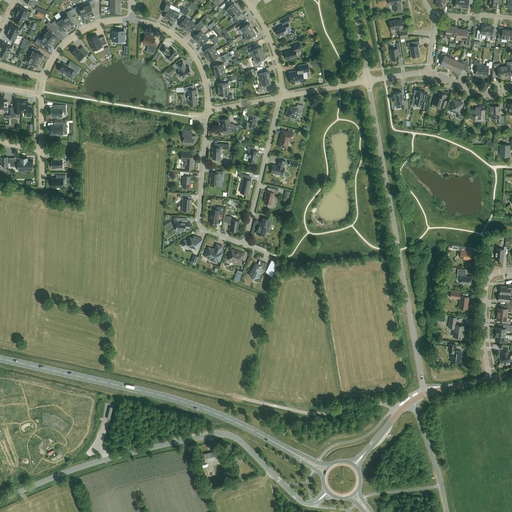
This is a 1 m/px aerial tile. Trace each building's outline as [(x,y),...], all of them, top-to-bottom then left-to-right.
[(84,4),(89,18),(93,16),(92,15),(94,14),(92,8),(95,6),(92,0),(91,0),(89,1),(89,2),(84,4)] [(402,11),(400,3),(402,3),(401,0),(388,0),(389,5),(393,4),(394,12),(402,11)] [(472,3),(472,0),(468,0),(467,0),(455,0),(455,7),(468,9),(468,3),(472,3)] [(169,20),(174,10),(169,8),(171,4),(165,1),(162,7),(161,10),(166,13),(164,17),(169,20)] [(191,3),(188,7),(194,11),(197,7),(191,3)] [(229,14),(237,8),(233,3),(228,7),(226,5),(222,9),(225,13),(227,11),(229,14)] [(89,18),(84,4),(78,6),(74,8),(77,14),(80,12),(83,19),(85,18),(85,19),(89,18)] [(27,17),(28,18),(31,12),(20,7),(18,12),(27,17)] [(234,23),(238,19),(239,20),(242,18),(239,14),(241,12),(237,8),(229,14),(232,17),(229,20),(229,21),(231,24),(232,24),(234,23)] [(61,16),(70,28),(73,26),(72,25),(74,23),(70,18),(73,15),(70,10),(66,13),(67,14),(62,17),(62,16),(61,16)] [(179,13),(174,10),(169,20),(174,23),(179,13)] [(15,18),(24,22),(27,17),(18,12),(15,18)] [(70,28),(61,16),(56,20),(53,22),(57,27),(60,25),(64,31),(66,29),(66,30),(70,28)] [(184,29),(190,21),(186,17),(179,26),(184,29)] [(288,23),(290,22),(291,20),(290,17),(288,17),(280,20),(282,25),(278,27),(279,30),(276,31),(279,39),(283,37),(282,36),(288,33),(286,29),(290,28),(288,23)] [(400,38),(408,37),(407,31),(403,31),(402,28),(403,28),(401,20),(394,21),(394,20),(389,21),(391,31),(399,29),(400,32),(399,32),(400,38)] [(190,21),(184,29),(188,33),(195,25),(190,21)] [(241,35),(243,34),(252,29),(249,23),(243,27),(242,24),(237,27),(241,35)] [(9,30),(18,35),(21,29),(12,25),(9,30)] [(450,36),(451,26),(446,25),(445,32),(442,31),(442,38),(445,38),(445,36),(450,36)] [(486,35),(488,26),(482,25),(481,33),(478,33),(477,39),(480,39),(481,35),(486,35)] [(212,29),(218,36),(222,33),(216,26),(212,29)] [(488,26),(486,35),(492,36),(492,41),(495,41),(495,35),(492,34),(493,26),(488,26)] [(57,40),(56,40),(57,38),(52,33),(54,31),(49,27),(47,29),(49,31),(45,36),(54,43),(57,40)] [(507,39),(508,30),(502,29),(502,27),(499,27),(498,39),(501,39),(507,39)] [(252,29),(243,34),(245,38),(243,39),(246,43),(251,40),(250,37),(255,34),(252,29)] [(462,29),(461,39),(466,40),(465,45),(469,46),(470,36),(467,36),(468,30),(462,29)] [(6,36),(15,40),(18,35),(9,30),(6,36)] [(196,42),(205,35),(201,30),(193,37),(196,42)] [(125,41),(125,31),(112,31),(112,41),(125,41)] [(153,55),(155,51),(155,49),(152,48),(155,39),(145,35),(142,43),(148,45),(147,49),(151,50),(150,54),(153,55)] [(205,35),(196,42),(200,46),(209,39),(205,35)] [(49,47),(51,46),(54,43),(45,36),(41,40),(39,38),(37,41),(35,43),(40,47),(42,45),(44,43),(49,47)] [(98,38),(97,36),(89,39),(93,50),(102,47),(102,46),(107,43),(104,36),(98,38)] [(418,44),(419,44),(419,41),(407,43),(408,47),(410,47),(412,57),(419,56),(418,46),(419,46),(418,44)] [(0,48),(9,53),(12,47),(3,43),(0,48)] [(390,50),(392,61),(399,59),(397,51),(401,50),(399,43),(396,43),(397,49),(390,50)] [(296,61),(295,57),(297,57),(296,51),(301,50),(299,44),(293,46),(294,50),(284,52),(287,60),(288,59),(289,63),(296,61)] [(171,61),(178,53),(172,48),(170,50),(165,45),(160,50),(166,55),(165,56),(171,61)] [(89,53),(82,46),(79,50),(77,48),(71,53),(79,61),(84,56),(85,56),(89,53)] [(207,56),(216,51),(213,46),(204,51),(207,56)] [(253,56),(263,52),(261,47),(255,49),(254,46),(248,48),(250,53),(252,52),(253,56)] [(44,58),(43,57),(44,55),(37,52),(39,49),(33,47),(32,49),(34,51),(31,56),(42,61),(44,58)] [(0,48),(0,55),(7,58),(9,53),(0,48)] [(216,51),(207,56),(209,61),(219,56),(216,51)] [(263,52),(253,56),(255,60),(253,60),(254,65),(255,65),(260,63),(259,60),(265,58),(263,52)] [(440,65),(445,67),(449,57),(444,55),(445,53),(442,52),(440,58),(442,59),(440,65)] [(38,66),(39,64),(40,65),(42,61),(31,56),(29,62),(26,60),(25,63),(31,66),(32,63),(38,66)] [(450,69),(454,60),(449,57),(445,67),(450,69)] [(450,69),(455,71),(459,62),(457,61),(458,58),(456,57),(454,60),(450,69)] [(461,63),(459,62),(455,71),(460,73),(462,69),(465,71),(468,64),(468,61),(466,60),(465,62),(462,61),(461,63)] [(481,75),(483,65),(479,65),(479,62),(477,62),(477,60),(474,60),(473,66),(476,66),(475,75),(481,75)] [(483,65),(481,75),(488,76),(488,68),(491,68),(492,62),(489,61),(489,63),(487,63),(486,66),(483,65)] [(503,66),(504,76),(511,76),(510,69),(511,68),(511,61),(506,62),(507,66),(503,66)] [(181,79),(192,74),(189,66),(186,68),(183,62),(177,64),(180,70),(178,71),(181,79)] [(72,72),(76,74),(80,68),(72,63),(71,64),(69,67),(63,63),(58,71),(69,77),(72,72)] [(214,72),(224,69),(222,63),(212,67),(214,72)] [(504,76),(503,66),(499,67),(499,63),(494,64),(493,66),(494,71),(497,70),(498,77),(504,76)] [(303,72),(309,71),(307,64),(299,66),(299,70),(289,72),(291,84),(292,84),(304,82),(303,72)] [(173,66),(166,71),(169,75),(176,70),(173,66)] [(224,69),(214,72),(216,78),(226,75),(224,69)] [(259,79),(270,78),(269,71),(262,73),(262,69),(256,70),(257,76),(259,75),(259,79)] [(270,78),(259,79),(260,83),(258,83),(259,89),(257,89),(257,92),(265,91),(265,88),(265,85),(271,84),(270,78)] [(197,99),(198,99),(198,98),(198,97),(197,96),(197,95),(197,89),(194,89),(193,85),(184,88),(184,91),(188,90),(188,95),(187,97),(187,98),(188,99),(188,100),(189,105),(198,105),(197,99)] [(426,109),(428,95),(425,95),(425,92),(414,90),(412,103),(423,105),(422,108),(426,109)] [(396,108),(401,107),(403,108),(407,108),(406,100),(402,101),(402,98),(402,97),(402,92),(397,93),(396,92),(393,96),(394,103),(395,103),(396,108)] [(444,108),(446,101),(443,100),(443,99),(444,99),(445,95),(440,93),(438,97),(435,96),(433,104),(441,106),(441,107),(444,108)] [(4,97),(0,97),(0,109),(4,110),(4,107),(8,107),(8,103),(4,103),(4,97)] [(462,120),(465,112),(460,110),(463,103),(452,99),(449,110),(459,113),(457,118),(462,120)] [(15,107),(10,107),(10,117),(15,117),(17,112),(21,112),(21,101),(20,101),(20,100),(16,100),(16,101),(15,101),(15,107)] [(28,101),(21,101),(21,112),(25,112),(25,114),(32,114),(32,105),(28,105),(28,101)] [(301,112),(303,106),(297,104),(296,108),(288,106),(287,112),(286,112),(285,116),(290,117),(296,118),(297,111),(301,112)] [(61,117),(63,117),(63,112),(66,112),(66,105),(54,105),(54,108),(51,108),(51,117),(57,117),(57,118),(61,118),(61,117)] [(499,125),(504,125),(504,116),(500,116),(500,106),(490,106),(490,118),(495,118),(495,117),(498,117),(499,125)] [(481,108),(479,108),(475,107),(475,110),(470,109),(470,119),(477,119),(477,121),(475,121),(475,122),(484,122),(484,121),(484,110),(481,110),(481,108)] [(249,114),(249,116),(248,122),(244,121),(243,128),(249,129),(249,126),(255,127),(257,115),(249,114)] [(231,133),(235,132),(234,124),(230,125),(229,118),(221,120),(223,130),(231,129),(231,133)] [(55,134),(55,135),(58,135),(63,135),(63,134),(63,133),(63,132),(67,132),(67,127),(68,127),(68,126),(67,126),(67,122),(54,122),(55,122),(55,126),(50,126),(50,127),(51,127),(51,134),(55,134)] [(194,144),(194,139),(196,139),(196,136),(192,135),(193,130),(182,130),(182,135),(184,135),(184,138),(183,138),(183,143),(188,143),(188,144),(194,144)] [(292,141),(294,133),(282,131),(280,140),(278,146),(283,147),(287,148),(289,140),(292,141)] [(509,149),(510,149),(511,149),(511,139),(510,139),(510,145),(500,145),(500,156),(508,157),(509,149)] [(221,149),(224,149),(229,149),(229,144),(225,144),(219,144),(218,148),(213,147),(212,158),(215,159),(216,160),(217,159),(220,159),(221,149)] [(255,163),(258,152),(254,151),(255,147),(248,145),(247,149),(249,150),(248,153),(249,154),(248,161),(255,163)] [(194,169),(194,156),(190,156),(190,152),(182,151),(181,160),(185,160),(185,163),(184,163),(184,168),(194,169)] [(51,159),(51,168),(56,168),(56,170),(63,170),(63,156),(54,156),(54,159),(51,159)] [(28,161),(28,158),(20,158),(20,161),(18,161),(18,171),(33,171),(33,161),(28,161)] [(284,167),(285,161),(279,159),(277,166),(273,165),(271,173),(283,175),(284,168),(284,167)] [(190,188),(191,176),(187,175),(187,172),(180,171),(180,175),(183,175),(182,187),(185,187),(186,189),(187,188),(190,188)] [(223,174),(223,171),(217,171),(217,174),(211,173),(210,185),(218,186),(219,174),(223,174)] [(248,194),(251,180),(246,179),(247,175),(240,173),(239,177),(243,178),(240,193),(248,194)] [(57,175),(57,177),(56,179),(52,179),(52,187),(63,187),(63,179),(65,179),(65,175),(57,175)] [(278,194),(279,190),(272,188),(271,192),(267,191),(264,202),(272,204),(274,193),(278,194)] [(191,211),(192,199),(187,199),(188,194),(181,194),(180,198),(183,198),(182,210),(191,211)] [(217,206),(217,208),(216,210),(212,209),(209,222),(217,223),(219,214),(223,214),(224,208),(217,206)] [(232,217),(229,216),(228,224),(230,225),(230,230),(237,231),(239,221),(231,220),(232,217)] [(183,218),(177,217),(174,217),(173,224),(176,225),(176,230),(185,231),(185,228),(189,228),(190,222),(183,222),(183,218)] [(269,232),(272,219),(263,217),(262,224),(259,224),(256,234),(265,236),(266,231),(269,232)] [(193,236),(192,238),(189,237),(187,241),(184,240),(182,246),(192,250),(193,247),(199,249),(202,239),(193,236)] [(220,252),(223,246),(216,244),(215,248),(215,249),(213,250),(213,249),(208,248),(207,252),(206,251),(204,256),(209,258),(208,259),(210,260),(216,262),(217,260),(219,261),(222,253),(220,252)] [(473,252),(465,251),(466,247),(459,246),(458,250),(461,250),(461,251),(458,250),(457,257),(460,258),(471,260),(473,252)] [(503,260),(504,249),(496,249),(495,260),(503,260)] [(241,258),(242,254),(232,250),(228,259),(232,261),(232,262),(238,264),(239,261),(240,261),(242,258),(241,258)] [(272,278),(276,262),(271,260),(265,271),(272,278)] [(265,270),(267,263),(261,262),(259,266),(258,265),(258,264),(256,263),(249,274),(252,278),(253,276),(255,276),(254,277),(260,277),(261,269),(265,270)] [(470,286),(471,277),(466,276),(465,270),(458,269),(457,272),(457,275),(460,276),(459,283),(470,284),(470,286)] [(238,282),(242,272),(237,270),(233,280),(238,282)] [(500,294),(509,295),(510,295),(511,289),(511,284),(508,284),(508,287),(500,287),(500,294)] [(467,309),(468,297),(459,296),(460,293),(451,292),(450,297),(460,299),(459,308),(467,309)] [(509,295),(500,294),(499,294),(498,301),(506,302),(506,304),(511,304),(511,300),(509,300),(509,295)] [(511,312),(511,306),(504,305),(504,308),(499,308),(498,308),(497,314),(507,315),(507,312),(511,312)] [(507,315),(497,314),(497,320),(503,320),(503,323),(510,324),(511,321),(509,321),(510,318),(507,318),(507,315)] [(450,317),(449,322),(448,328),(455,328),(454,337),(462,338),(463,330),(464,330),(465,326),(456,325),(456,323),(457,318),(450,317)] [(495,334),(506,335),(506,331),(511,331),(511,325),(503,324),(502,328),(496,328),(495,334)] [(508,344),(508,338),(508,335),(506,335),(495,334),(495,340),(501,340),(501,343),(508,344)] [(461,356),(461,351),(455,351),(456,345),(449,344),(448,352),(452,353),(451,362),(459,363),(460,356),(461,356)] [(501,363),(511,361),(509,354),(508,348),(501,349),(502,354),(502,353),(503,355),(499,356),(501,363)]
